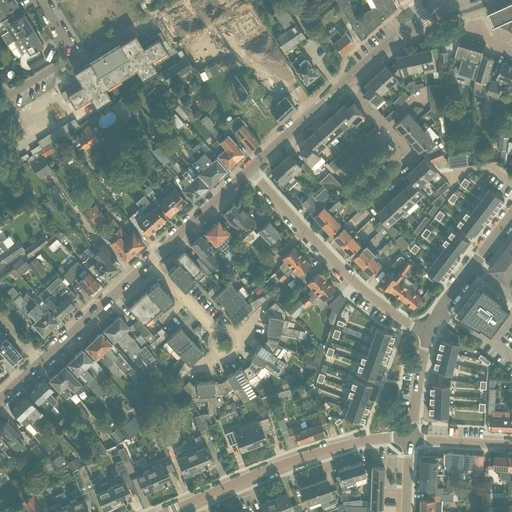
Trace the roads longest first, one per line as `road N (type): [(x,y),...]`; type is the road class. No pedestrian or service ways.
road 1 (residential): [(426,332),(366,292),(249,170)]
road 2 (residential): [(175,511),(367,440)]
road 3 (residential): [(40,363),(148,262)]
road 4 (residential): [(216,28),(231,53),(256,46),(310,114)]
road 5 (residential): [(41,0),(67,53),(0,101)]
road 6 (residential): [(148,262),(249,170)]
road 7 (residential): [(343,84),(443,2)]
road 8 (residential): [(343,84),(389,133),(345,172)]
